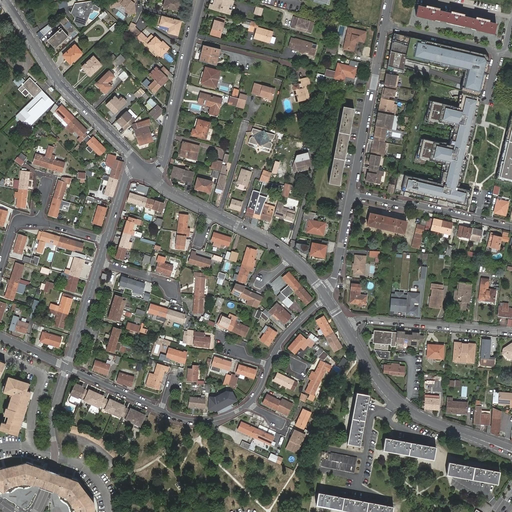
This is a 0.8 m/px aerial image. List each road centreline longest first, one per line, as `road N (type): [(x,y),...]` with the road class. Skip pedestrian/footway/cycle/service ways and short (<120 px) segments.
road 1 (tertiary): [(511,452),(402,406),(345,328)]
road 2 (tertiary): [(139,162),(56,79),(4,0)]
road 3 (residential): [(151,174),(164,156),(201,0)]
road 4 (residential): [(351,193),(385,24)]
road 5 (residential): [(511,331),(359,320),(345,328)]
road 6 (residential): [(511,227),(351,193)]
road 7 (residential): [(67,366),(52,409),(51,472),(36,511)]
road 8 (residential): [(385,24),(506,52)]
